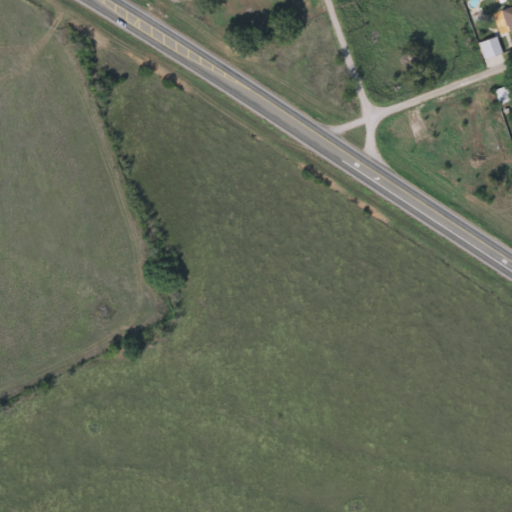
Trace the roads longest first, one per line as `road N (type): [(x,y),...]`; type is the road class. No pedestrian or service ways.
road 1 (trunk): [(511,269),(100,0)]
road 2 (residential): [(315,137),(511,63)]
road 3 (residential): [(371,174),(369,117),(328,0)]
